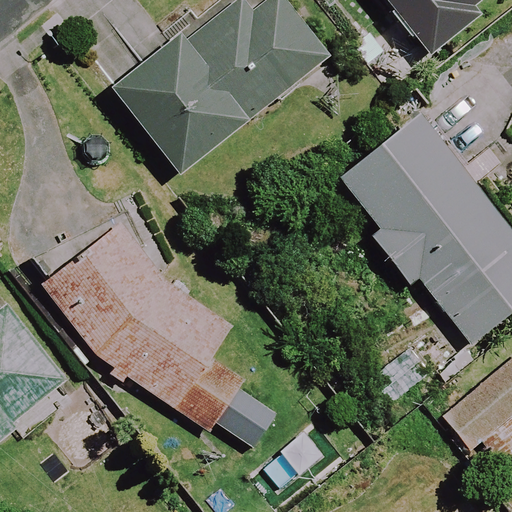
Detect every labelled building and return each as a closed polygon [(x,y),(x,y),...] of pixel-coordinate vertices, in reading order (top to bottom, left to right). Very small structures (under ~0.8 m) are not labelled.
[(327,61),(279,0),(234,0),(113,95),(178,178),(327,61)] [(379,0),(427,58),(475,20),(466,10),(478,0),(379,0)] [(511,313),(511,235),(423,122),(342,185),(379,232),(370,240),(407,288),(417,280),(470,347),(511,313)] [(123,226),(43,294),(99,367),(210,437),(245,381),(210,358),(230,326),(160,282),(123,226)] [(0,434),(66,383),(10,311),(0,318),(0,434)] [(511,339),(433,406),(469,448),(511,411),(511,339)] [(428,378),(406,351),(364,386),(386,412),(428,378)]
